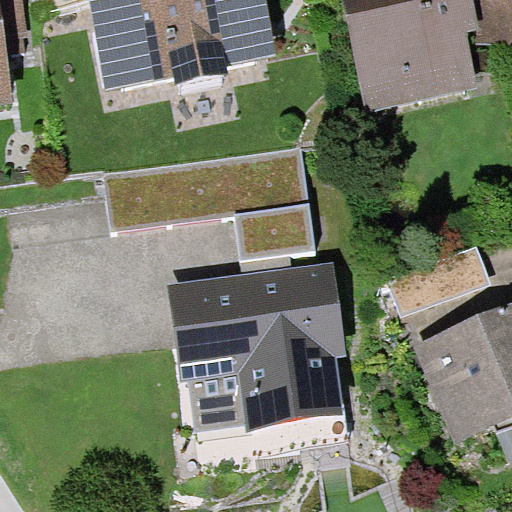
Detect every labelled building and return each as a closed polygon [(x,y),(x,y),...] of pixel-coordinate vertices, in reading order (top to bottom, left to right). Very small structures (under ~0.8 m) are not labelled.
[(0,0),(0,107),(12,106),(0,35),(0,33),(27,28),(22,0),(0,0)] [(261,0),(78,0),(99,98),(274,61),(261,0)] [(470,0),(339,0),(360,112),(469,92),(459,35),(476,32),(470,0)] [(290,153),(97,180),(105,237),(226,221),(231,262),(304,252),(290,153)] [(330,265),(160,290),(175,391),(231,383),(238,436),(336,422),(328,365),(344,363),(330,265)] [(448,280),(399,292),(406,320),(455,308),(448,280)] [(511,311),(410,351),(447,448),(511,423),(511,311)]
